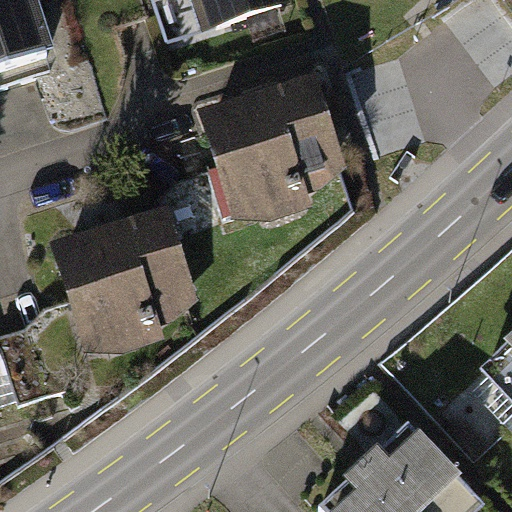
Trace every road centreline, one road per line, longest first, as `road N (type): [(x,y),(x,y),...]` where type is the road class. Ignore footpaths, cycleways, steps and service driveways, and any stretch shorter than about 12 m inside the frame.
road 1 (secondary): [(91,511),(332,329),(511,169)]
road 2 (residential): [(0,179),(160,128)]
